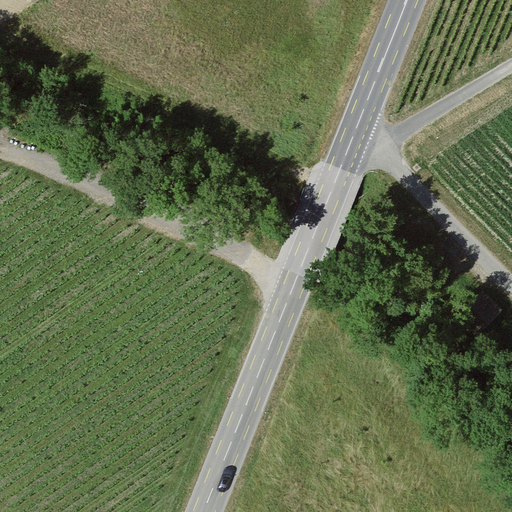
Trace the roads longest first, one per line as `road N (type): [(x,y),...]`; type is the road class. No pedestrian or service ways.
road 1 (secondary): [(204,511),(407,0)]
road 2 (track): [(511,282),(376,147),(353,137)]
road 3 (track): [(511,65),(376,147)]
